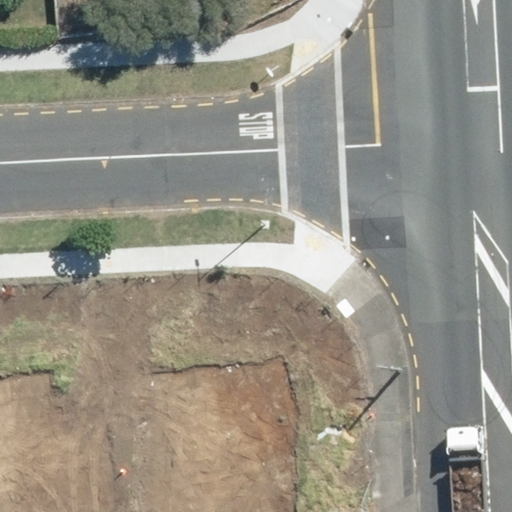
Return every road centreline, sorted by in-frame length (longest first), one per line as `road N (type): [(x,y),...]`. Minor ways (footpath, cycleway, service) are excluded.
road 1 (residential): [(492,141),(0,167)]
road 2 (secondary): [(510,511),(492,141)]
road 3 (secondary): [(492,141),(485,0)]
